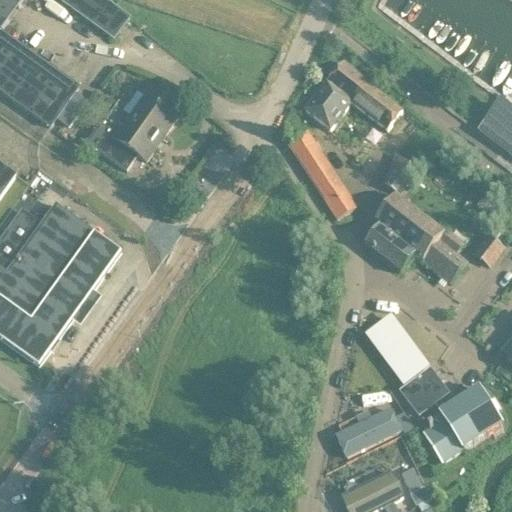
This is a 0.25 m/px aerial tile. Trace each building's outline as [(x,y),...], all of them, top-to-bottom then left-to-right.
[(0,0),(0,91),(51,128),(79,89),(1,33),(25,0),(57,0),(114,40),(129,19),(103,0),(0,0)] [(403,113),(399,110),(364,82),(365,81),(343,64),(305,112),(331,133),(349,109),(352,104),(388,132),(403,113)] [(127,173),(138,158),(146,163),(181,115),(150,93),(118,137),(101,125),(87,145),(127,173)] [(511,98),(509,96),(493,116),(481,132),(510,154),(508,156),(511,159),(511,98)] [(307,134),(289,145),(288,146),(338,222),(357,210),(307,134)] [(3,150),(1,163),(25,165),(26,153),(3,150)] [(0,198),(16,177),(0,165),(0,198)] [(457,258),(456,257),(464,247),(461,245),(447,233),(445,236),(396,197),(374,225),(379,230),(366,246),(401,274),(414,257),(423,264),(424,263),(441,277),(452,286),(467,266),(457,258)] [(121,253),(115,249),(95,234),(95,235),(56,207),(42,227),(22,213),(0,242),(0,339),(39,368),(72,322),(81,329),(102,299),(93,293),(121,253)] [(491,269),(505,250),(486,237),(473,255),(491,269)] [(404,385),(427,368),(392,320),(369,338),(404,385)] [(166,353),(172,342),(148,328),(142,339),(166,353)] [(511,374),(502,366),(497,371),(507,380),(511,374)] [(488,404),(479,391),(445,412),(439,403),(448,396),(430,372),(401,394),(428,432),(422,436),(443,467),(503,429),(494,414),(488,404)] [(488,404),(494,414),(501,410),(495,400),(488,404)] [(389,413),(335,439),(346,463),(401,438),(389,413)] [(404,435),(413,429),(404,415),(397,420),(404,435)] [(434,511),(413,470),(402,476),(420,511),(434,511)] [(382,511),(403,502),(391,478),(342,503),(347,511),(382,511)]
